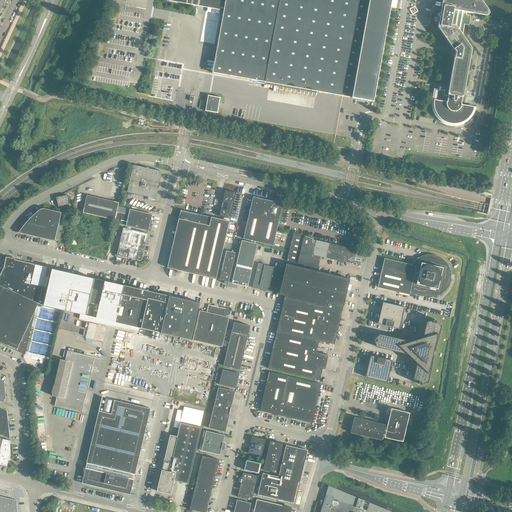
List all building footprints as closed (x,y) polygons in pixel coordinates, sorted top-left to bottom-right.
[(383,49),(386,33),(386,32),(386,31),(389,15),(389,14),(391,0),(442,0),(441,7),(442,8),(443,8),(443,9),(444,9),(444,11),(443,11),(442,14),(441,14),(440,12),(437,14),(439,18),(441,17),(442,17),(440,23),(439,22),(438,23),(438,27),(455,52),(448,94),(448,95),(448,96),(444,95),(445,91),(434,89),(432,100),(436,117),(450,126),(466,122),(475,108),(476,107),(472,106),(472,104),(469,104),(469,106),(461,104),(462,97),(463,97),(464,91),(472,48),(463,35),(467,12),(477,14),(478,14),(480,0),(167,0),(167,1),(220,10),(220,8),(224,8),(222,20),(221,20),(221,21),(222,21),(219,37),(218,37),(218,38),(216,54),(215,55),(215,56),(212,72),(212,73),(213,73),(229,76),(230,76),(231,76),(237,77),(237,76),(241,77),(241,78),(246,79),(247,79),(248,79),(250,79),(264,82),(265,82),(270,83),(270,82),(273,83),(274,84),(274,83),(277,84),(278,84),(281,84),(281,85),(282,85),(282,86),(283,85),(284,85),(286,85),(286,86),(288,86),(290,86),(290,87),(292,87),(292,86),(294,87),(296,88),(296,87),(298,88),(299,88),(299,89),(300,89),(300,88),(301,88),(304,88),(304,89),(305,89),(308,89),(308,90),(309,90),(309,89),(312,90),(313,91),(313,90),(316,91),(317,92),(318,91),(334,94),(334,95),(335,95),(351,98),(352,98),(353,98),(372,101),(373,102),(374,102),(374,101),(376,85),(377,84),(377,83),(380,67),(380,66),(383,50),(383,49)] [(413,15),(418,11),(415,6),(409,9),(413,15)] [(219,97),(209,95),(208,95),(207,95),(207,96),(208,96),(205,110),(205,111),(206,111),(216,113),(217,113),(218,113),(218,112),(218,107),(219,104),(220,98),(221,98),(220,97),(219,97)] [(137,166),(133,165),(132,170),(132,171),(131,172),(131,173),(131,174),(130,176),(130,178),(129,183),(129,182),(129,183),(129,184),(128,185),(129,185),(128,186),(128,187),(128,188),(127,192),(131,193),(132,193),(133,193),(134,193),(135,194),(136,194),(138,194),(145,196),(146,196),(147,197),(147,196),(148,197),(149,197),(150,197),(152,198),(155,198),(156,198),(157,195),(157,194),(157,193),(157,191),(158,191),(157,191),(158,190),(158,189),(158,188),(159,186),(159,184),(160,182),(159,182),(160,181),(160,180),(160,179),(161,177),(161,176),(162,171),(158,170),(158,171),(157,170),(156,170),(155,170),(154,170),(153,169),(151,169),(148,168),(147,168),(144,167),(142,167),(143,167),(142,167),(141,167),(140,166),(140,167),(139,166),(138,166),(137,166)] [(230,219),(236,193),(225,190),(225,191),(225,192),(224,192),(225,192),(224,195),(224,196),(223,199),(223,202),(222,202),(223,202),(222,205),(221,205),(222,206),(221,209),(221,208),(221,209),(220,212),(220,215),(219,215),(219,216),(230,219)] [(63,205),(69,204),(69,203),(69,202),(70,202),(70,201),(70,200),(70,199),(69,199),(69,198),(69,197),(68,196),(67,195),(64,196),(64,195),(65,194),(64,194),(61,195),(61,197),(59,197),(58,197),(56,197),(58,207),(63,206),(63,205)] [(119,202),(87,195),(83,213),(115,220),(118,206),(119,202)] [(253,197),(253,198),(243,239),(273,245),(283,204),(282,203),(282,204),(279,203),(278,202),(278,203),(275,202),(274,201),(273,202),(271,201),(270,201),(265,200),(261,199),(253,197)] [(148,231),(151,219),(152,214),(118,206),(115,220),(114,223),(148,231)] [(55,241),(61,212),(43,208),(42,208),(41,209),(40,209),(38,211),(35,214),(32,216),(30,218),(28,220),(23,226),(21,229),(18,233),(55,241)] [(170,260),(168,267),(168,268),(170,268),(170,269),(170,268),(177,270),(176,270),(177,270),(176,271),(176,272),(177,272),(178,273),(179,272),(179,270),(184,272),(185,272),(185,271),(191,273),(190,273),(191,273),(191,274),(192,273),(199,275),(206,277),(214,278),(214,279),(214,278),(216,279),(229,221),(227,221),(221,219),(220,219),(214,218),(214,217),(213,217),(213,218),(181,210),(179,216),(178,218),(178,219),(179,219),(177,227),(177,226),(177,227),(175,235),(173,243),(173,244),(172,251),(171,251),(171,252),(170,259),(169,259),(169,260),(170,260)] [(141,261),(148,233),(123,228),(121,235),(122,236),(121,239),(120,239),(117,255),(141,261)] [(291,241),(287,261),(294,263),(294,262),(297,263),(314,267),(314,263),(315,263),(315,261),(316,258),(317,256),(348,263),(349,259),(354,261),(356,254),(357,250),(293,235),(292,238),(293,238),(292,241),(291,241)] [(241,242),(239,241),(238,242),(238,243),(239,243),(241,244),(240,245),(241,245),(240,250),(239,250),(236,264),(240,265),(240,267),(236,266),(232,283),(238,284),(238,282),(242,283),(242,285),(247,286),(257,244),(242,240),(241,242)] [(229,282),(235,253),(226,251),(225,255),(219,280),(224,281),(224,282),(224,283),(225,284),(226,284),(226,283),(227,282),(229,282)] [(414,261),(412,264),(412,265),(386,259),(385,262),(384,261),(378,285),(377,288),(409,295),(410,293),(411,294),(411,295),(414,294),(414,295),(414,294),(425,296),(430,297),(435,296),(439,294),(440,294),(445,290),(448,286),(450,281),(450,275),(449,270),(447,265),(444,260),(439,257),(434,255),(429,255),(423,256),(418,258),(420,260),(417,262),(417,261),(416,261),(417,262),(416,263),(411,258),(411,259),(414,261)] [(4,267),(0,274),(0,285),(38,303),(43,305),(47,287),(43,286),(47,267),(15,260),(15,259),(6,257),(4,267)] [(344,302),(345,300),(345,296),(346,296),(349,283),(349,279),(350,279),(286,264),(282,280),(283,281),(283,280),(287,281),(288,282),(287,286),(287,288),(286,291),(283,303),(282,307),(282,308),(281,311),(279,321),(279,322),(278,325),(277,330),(319,341),(334,344),(343,306),(344,302)] [(281,269),(279,268),(269,266),(266,266),(266,265),(264,265),(263,268),(257,267),(252,287),(276,293),(275,295),(276,295),(282,267),(281,269)] [(58,270),(52,269),(48,287),(44,305),(86,315),(94,279),(94,278),(74,274),(72,273),(62,271),(58,270)] [(105,281),(104,281),(99,279),(99,280),(95,279),(95,278),(89,303),(90,303),(94,303),(94,304),(99,305),(104,282),(105,281)] [(117,322),(125,287),(123,286),(124,285),(114,283),(110,282),(106,281),(106,282),(104,282),(99,305),(96,318),(115,322),(117,322)] [(34,313),(38,303),(0,285),(0,342),(5,345),(17,350),(17,348),(25,350),(33,313),(34,313)] [(125,287),(117,322),(159,332),(168,295),(125,285),(125,287)] [(191,340),(200,303),(169,296),(160,332),(191,340)] [(399,329),(403,313),(404,307),(383,302),(378,324),(399,329)] [(193,340),(222,347),(229,317),(226,316),(226,315),(227,315),(228,315),(229,315),(229,314),(230,314),(230,313),(230,312),(230,311),(230,310),(229,310),(229,309),(228,309),(227,309),(226,309),(226,308),(218,307),(208,305),(207,311),(207,312),(204,311),(204,312),(200,311),(199,310),(193,340)] [(376,347),(408,354),(417,363),(413,378),(420,384),(428,382),(431,366),(430,365),(431,361),(433,361),(441,325),(435,319),(427,322),(423,338),(411,341),(379,334),(374,339),(375,342),(376,347)] [(223,366),(240,370),(241,364),(242,360),(244,355),(243,354),(244,351),(246,345),(247,341),(248,335),(250,333),(250,331),(249,331),(250,328),(250,326),(247,325),(244,324),(244,325),(240,324),(240,323),(237,323),(234,322),(233,324),(233,327),(232,330),(223,366)] [(319,341),(277,330),(269,361),(270,361),(269,365),(268,365),(268,368),(305,377),(306,377),(308,378),(319,380),(320,379),(320,377),(321,376),(320,376),(321,374),(321,373),(322,370),(322,369),(325,369),(328,355),(316,352),(316,351),(317,349),(317,347),(318,345),(318,344),(319,341)] [(60,358),(53,395),(63,397),(70,360),(71,360),(73,348),(69,347),(68,350),(66,350),(64,359),(60,358)] [(392,360),(370,355),(365,377),(387,382),(392,360)] [(239,373),(223,369),(219,384),(236,388),(236,387),(237,387),(237,384),(237,383),(238,384),(239,379),(238,378),(239,378),(239,375),(239,373)] [(321,384),(300,379),(269,372),(273,373),(273,374),(274,374),(273,377),(272,378),(273,378),(272,381),(271,382),(267,381),(260,411),(312,423),(312,421),(316,423),(319,410),(315,408),(321,384)] [(229,415),(231,408),(231,407),(231,404),(232,404),(233,398),(234,395),(235,391),(218,387),(212,414),(209,428),(225,432),(226,428),(227,424),(228,418),(229,415)] [(114,400),(111,414),(99,411),(82,483),(130,494),(150,408),(114,400)] [(0,434),(10,439),(9,430),(8,419),(7,410),(0,407),(0,434)] [(382,440),(383,435),(385,435),(384,437),(403,442),(410,413),(391,408),(389,418),(390,418),(389,421),(388,420),(386,429),(385,428),(386,425),(381,424),(376,423),(377,423),(354,417),(351,433),(382,440)] [(188,484),(201,427),(180,422),(177,436),(170,435),(158,484),(156,491),(171,494),(174,480),(188,484)] [(202,450),(220,455),(221,449),(224,449),(225,443),(223,443),(225,435),(206,431),(202,450)] [(262,456),(266,440),(252,436),(250,442),(251,443),(250,443),(251,444),(250,447),(248,453),(262,456)] [(0,438),(0,464),(7,466),(9,456),(11,456),(10,440),(0,438)] [(276,473),(283,444),(279,443),(276,443),(276,442),(270,441),(263,470),(276,473)] [(302,472),(303,471),(307,451),(307,450),(286,445),(285,447),(278,476),(263,473),(257,494),(291,502),(291,503),(293,503),(295,493),(299,477),(302,472)] [(202,455),(191,505),(189,509),(202,511),(206,511),(211,492),(212,488),(213,484),(214,480),(219,459),(202,455)] [(246,460),(245,464),(244,470),(258,473),(260,463),(246,460)] [(257,476),(243,472),(242,479),(239,478),(238,482),(241,482),(239,492),(238,496),(238,497),(252,500),(257,476)] [(392,511),(328,485),(320,511),(392,511)] [(0,511),(17,511),(16,500),(0,496),(0,511)] [(289,511),(290,507),(284,506),(282,506),(282,505),(256,499),(253,511),(289,511)] [(248,511),(251,503),(237,500),(237,501),(236,503),(235,506),(234,506),(234,508),(235,508),(234,510),(233,511),(248,511)]
